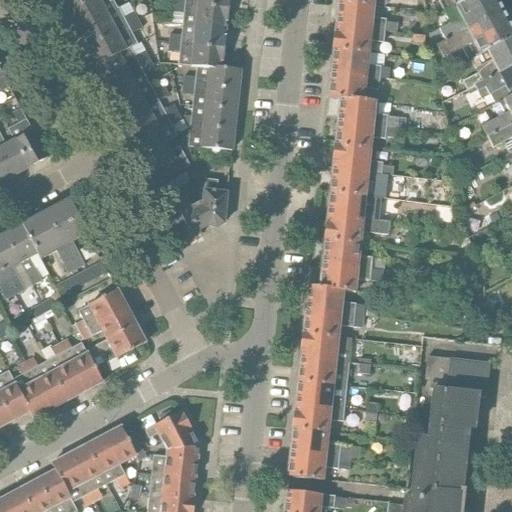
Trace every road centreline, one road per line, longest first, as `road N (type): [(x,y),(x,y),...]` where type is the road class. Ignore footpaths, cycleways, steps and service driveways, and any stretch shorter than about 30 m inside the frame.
road 1 (residential): [(259,352),(297,0)]
road 2 (residential): [(0,464),(202,358)]
road 3 (residential): [(202,358),(97,160)]
road 4 (residential): [(97,160),(10,0)]
road 5 (residential): [(243,511),(259,352)]
